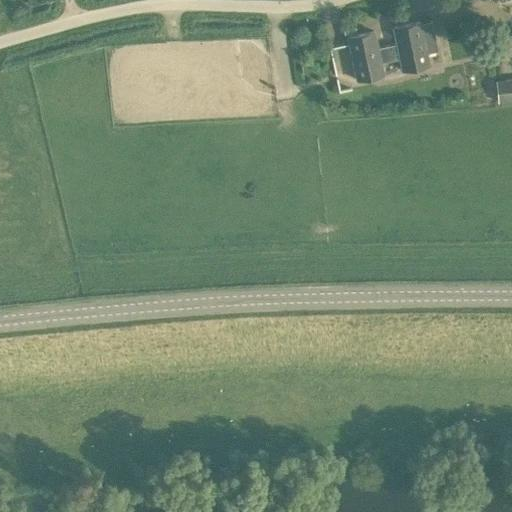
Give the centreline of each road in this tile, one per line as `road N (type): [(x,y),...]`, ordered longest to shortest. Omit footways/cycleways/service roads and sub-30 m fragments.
road 1 (tertiary): [(511,296),(251,300),(0,323)]
road 2 (unclassified): [(0,40),(172,3),(275,8),(337,0)]
